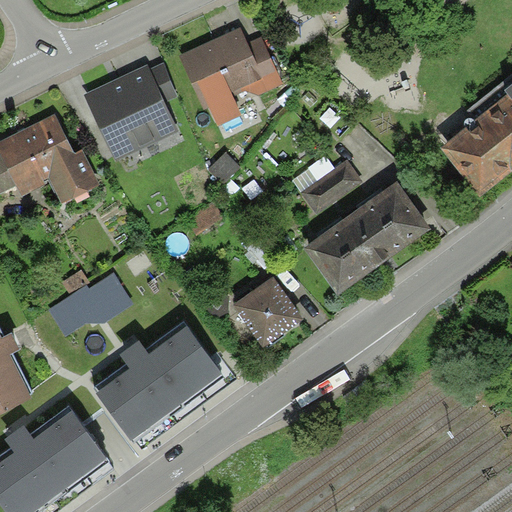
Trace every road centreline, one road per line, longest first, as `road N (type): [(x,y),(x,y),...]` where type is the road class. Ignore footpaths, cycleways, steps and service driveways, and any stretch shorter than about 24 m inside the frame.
road 1 (residential): [(511,215),(107,511)]
road 2 (residential): [(167,0),(51,50)]
